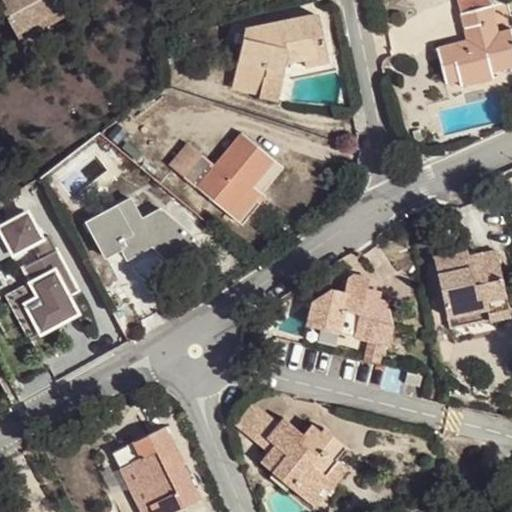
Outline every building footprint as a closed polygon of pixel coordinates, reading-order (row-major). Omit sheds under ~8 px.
[(62,8),(57,0),(1,0),(5,5),(1,7),(19,39),(35,30),(32,25),(62,8)] [(456,0),(460,13),(491,5),(489,0),(456,0)] [(460,13),(467,41),(436,48),(445,83),(458,79),(460,85),(493,77),(492,71),(490,63),(511,57),(511,31),(511,29),(497,32),(491,5),(460,13)] [(32,25),(35,30),(37,35),(67,18),(62,8),(32,25)] [(329,62),(319,14),(245,29),(232,87),(259,94),(258,97),(276,102),(286,62),(287,56),(303,53),(304,58),(305,67),(329,62)] [(287,56),(286,62),(304,58),(303,53),(287,56)] [(511,66),(511,57),(490,63),(492,71),(511,66)] [(229,214),(253,186),(274,160),(242,132),(214,165),(201,154),(183,176),(229,214)] [(169,164),(183,176),(201,154),(188,143),(169,164)] [(262,193),(253,186),(229,214),(238,222),(262,193)] [(178,267),(200,241),(160,206),(142,216),(132,197),(86,221),(105,258),(121,249),(126,259),(152,245),(178,267)] [(28,207),(0,220),(0,231),(10,252),(43,236),(28,207)] [(33,280),(8,291),(29,336),(80,313),(70,292),(80,288),(55,233),(19,249),(33,280)] [(468,250),(433,257),(449,329),(510,315),(496,251),(481,254),(483,263),(471,266),(469,257),(468,250)] [(481,254),(469,257),(471,266),(483,263),(481,254)] [(311,307),(307,325),(367,339),(383,343),(388,344),(392,326),(386,301),(378,299),(364,296),(365,289),(368,278),(353,275),(348,277),(346,292),(330,289),(312,302),(311,307)] [(365,289),(364,296),(378,299),(379,292),(365,289)] [(125,338),(135,333),(120,307),(111,312),(125,338)] [(383,343),(367,339),(363,359),(378,362),(383,343)] [(421,377),(407,373),(405,383),(419,386),(421,377)] [(269,451),(275,444),(267,438),(279,422),(253,400),(235,422),(269,451)] [(269,451),(260,461),(273,472),(278,466),(294,480),(289,485),(308,501),(328,478),(335,484),(347,468),(336,459),(346,446),(323,428),(320,431),(311,424),(303,434),(283,418),(279,422),(267,438),(275,444),(269,451)] [(165,426),(111,453),(140,511),(174,511),(201,499),(165,426)] [(273,472),(289,485),(294,480),(278,466),(273,472)] [(328,478),(308,501),(315,507),(335,484),(328,478)]
